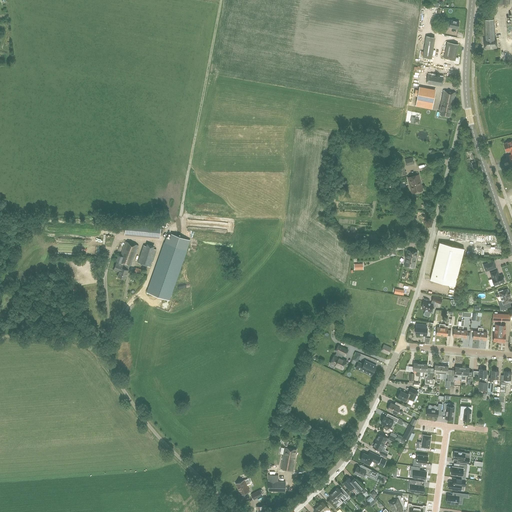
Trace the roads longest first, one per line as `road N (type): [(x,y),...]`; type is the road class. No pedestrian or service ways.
road 1 (unclassified): [(235,511),(151,430),(91,347),(0,314)]
road 2 (residential): [(399,345),(457,129),(469,116)]
road 3 (residential): [(289,511),(341,462),(399,345)]
road 4 (secondary): [(511,245),(469,116)]
